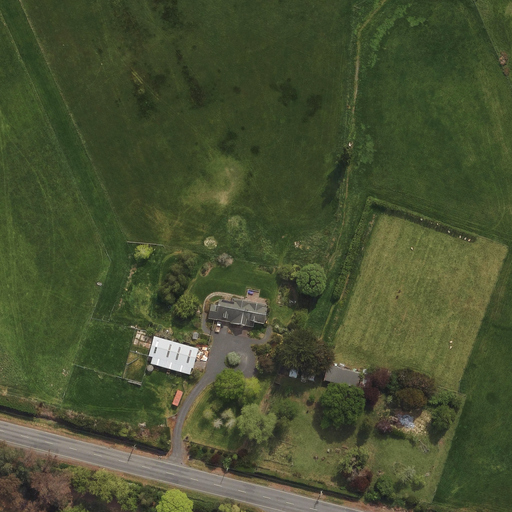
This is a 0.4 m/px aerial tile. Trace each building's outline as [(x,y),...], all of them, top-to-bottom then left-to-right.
[(236,301),(218,297),(217,302),(210,301),(207,317),(252,326),(253,321),(263,323),(267,304),(236,298),(236,301)] [(197,347),(153,335),(148,354),(152,355),(150,362),(190,373),(197,347)] [(316,364),(291,360),(288,376),(314,381),(316,364)] [(360,372),(327,364),(323,380),(356,388),(360,372)] [(433,408),(400,397),(394,414),(400,416),(398,423),(424,433),(433,408)]
